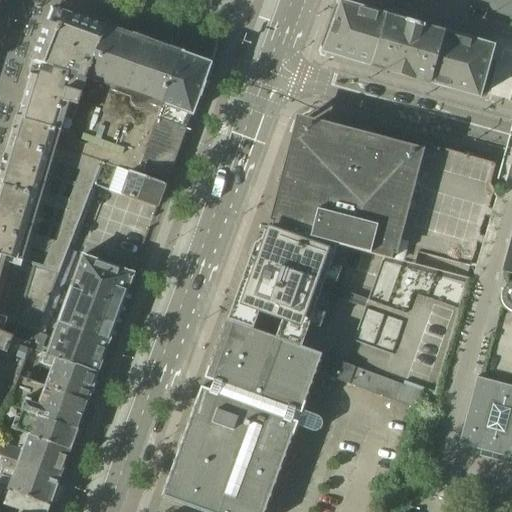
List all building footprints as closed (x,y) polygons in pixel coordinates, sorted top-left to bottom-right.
[(372,67),(387,16),(341,3),(341,2),(323,52),(324,53),(372,67)] [(34,62),(34,65),(68,75),(67,75),(72,77),(87,81),(104,29),(52,9),(32,62),(34,62)] [(411,18),(409,22),(387,16),(372,67),(401,75),(417,20),(411,18)] [(444,32),(422,26),(423,21),(417,20),(401,75),(430,83),(444,32)] [(167,91),(180,55),(105,28),(105,29),(104,29),(87,81),(77,109),(73,119),(68,134),(62,149),(137,174),(138,170),(163,104),(168,92),(167,91)] [(493,47),(492,46),(444,32),(430,83),(479,97),(490,58),(493,47)] [(202,85),(209,65),(180,55),(167,91),(168,92),(163,104),(191,114),(198,96),(199,96),(203,85),(202,85)] [(69,87),(72,77),(67,75),(68,75),(34,65),(25,93),(41,98),(42,96),(60,102),(65,85),(69,87)] [(77,109),(87,81),(72,77),(69,87),(65,85),(60,102),(42,96),(41,98),(25,93),(18,118),(16,117),(16,120),(17,121),(17,120),(49,130),(50,129),(60,132),(64,117),(73,119),(77,109)] [(167,180),(191,114),(163,104),(138,170),(167,180)] [(306,109),(264,223),(325,240),(349,147),(363,151),(358,172),(435,192),(417,262),(416,264),(465,277),(496,163),(306,109)] [(61,133),(60,132),(50,129),(49,130),(17,120),(17,121),(0,177),(0,255),(22,263),(61,133)] [(62,149),(68,134),(61,133),(22,263),(68,277),(78,252),(69,249),(94,185),(157,208),(166,185),(137,174),(62,149)] [(271,230),(260,260),(250,257),(229,317),(231,318),(230,322),(252,330),(260,309),(283,318),(276,338),(299,347),(300,342),(303,343),(309,327),(338,246),(338,244),(271,227),(271,228),(266,227),(266,228),(271,230)] [(511,243),(504,271),(511,273),(511,386),(477,377),(459,444),(481,450),(480,456),(511,465),(511,243)] [(20,267),(22,263),(0,255),(0,322),(5,324),(7,318),(0,315),(0,277),(4,263),(20,267)] [(133,275),(85,256),(83,255),(82,257),(58,324),(47,354),(97,372),(108,342),(109,341),(109,342),(110,339),(132,276),(133,276),(133,275)] [(466,284),(467,279),(384,256),(383,258),(345,364),(403,385),(404,381),(421,387),(435,392),(466,284)] [(22,263),(20,267),(4,263),(0,277),(0,315),(7,318),(5,324),(36,333),(36,332),(37,332),(42,319),(51,322),(68,277),(22,263)] [(501,293),(501,296),(501,301),(502,305),(504,308),(507,311),(510,313),(511,313),(511,282),(511,283),(508,284),(505,287),(503,289),(502,291),(501,293)] [(403,385),(345,364),(301,348),(303,343),(300,342),(299,347),(276,338),(252,330),(230,322),(231,318),(229,317),(227,320),(226,320),(205,379),(213,382),(210,391),(201,388),(194,408),(202,411),(290,442),(296,426),(312,432),(318,417),(301,410),(315,372),(416,409),(421,387),(404,381),(403,385)] [(0,426),(1,425),(8,405),(21,376),(27,360),(26,360),(30,349),(29,349),(36,333),(5,324),(0,322),(0,426)] [(42,352),(47,336),(37,332),(36,332),(36,333),(29,349),(30,349),(41,353),(42,352)] [(97,372),(47,354),(43,352),(42,354),(39,363),(52,368),(45,387),(87,402),(97,372)] [(45,387),(21,376),(8,405),(77,430),(87,402),(45,387)] [(69,449),(77,430),(8,405),(1,425),(23,433),(69,449)] [(202,411),(194,408),(161,497),(201,511),(263,511),(289,442),(290,443),(290,442),(202,411)] [(0,455),(59,477),(69,449),(23,433),(17,450),(0,443),(0,455)] [(0,487),(49,504),(59,477),(0,455),(0,487)] [(0,498),(5,500),(2,510),(7,511),(46,511),(49,504),(0,487),(0,498)]
